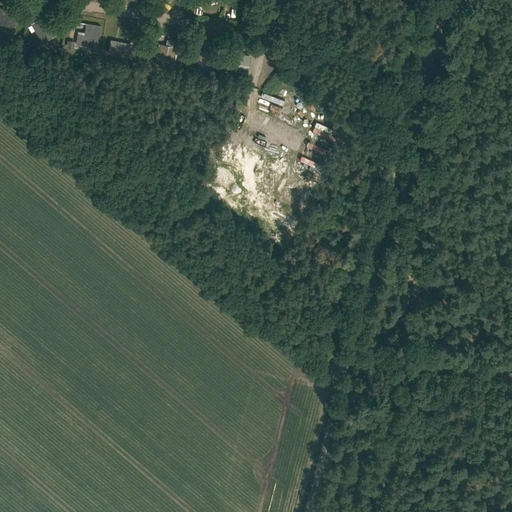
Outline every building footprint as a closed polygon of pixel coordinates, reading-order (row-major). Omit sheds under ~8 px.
[(0,23),(14,26),(15,20),(17,11),(0,8),(0,23)] [(31,23),(42,42),(56,34),(53,28),(45,32),(38,19),(31,23)] [(93,26),(86,24),(84,37),(78,36),(77,44),(97,46),(100,27),(93,26)] [(123,35),(120,51),(140,54),(143,38),(123,35)] [(157,59),(173,62),(177,41),(168,40),(167,45),(160,44),(157,59)] [(191,55),(209,66),(217,53),(204,44),(200,51),(195,48),(191,55)] [(229,63),(239,65),(238,69),(246,71),(249,56),(231,53),(229,63)] [(279,119),(277,123),(293,130),(295,125),(279,119)] [(311,127),(307,139),(313,141),(317,129),(311,127)] [(242,147),(235,161),(254,171),(261,157),(242,147)] [(279,170),(267,164),(253,192),(271,201),(288,164),(283,161),(279,170)] [(233,191),(240,177),(220,168),(214,183),(233,191)]
